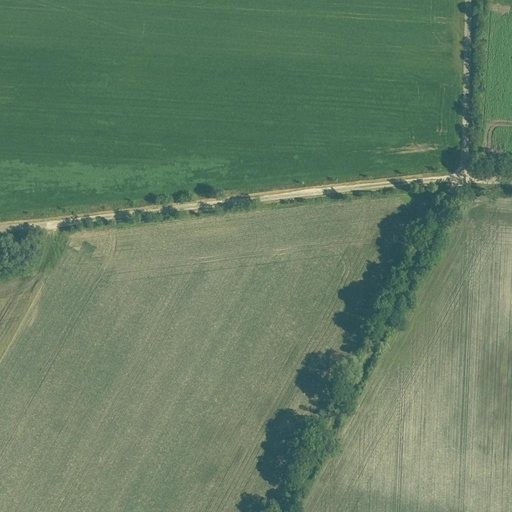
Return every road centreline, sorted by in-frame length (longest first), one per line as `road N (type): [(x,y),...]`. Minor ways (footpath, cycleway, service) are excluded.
road 1 (track): [(285,511),(463,180),(0,224)]
road 2 (residential): [(463,180),(470,0)]
